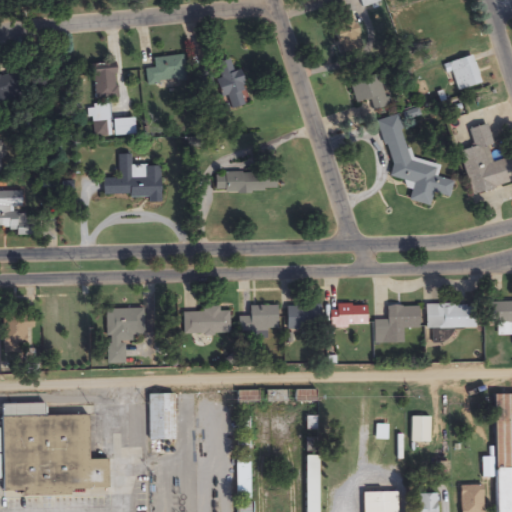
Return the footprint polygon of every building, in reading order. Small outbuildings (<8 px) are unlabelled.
[(358,0),(362,8),(375,1),(374,0),(358,0)] [(351,14),(346,16),(343,2),(328,5),(338,52),(359,48),(351,14)] [(455,93),(479,84),(469,55),(444,64),(455,93)] [(151,58),(151,68),(143,69),(144,84),(182,80),(180,56),(151,58)] [(231,59),(213,63),(217,78),(213,79),(217,98),(223,96),(226,109),(242,105),(231,59)] [(72,77),(73,100),(114,98),(112,63),(88,65),(88,76),(72,77)] [(0,75),(0,100),(16,96),(11,73),(0,75)] [(347,84),(353,104),(367,100),(370,111),(388,105),(378,74),(347,84)] [(132,135),(131,118),(108,119),(107,103),(89,104),(91,137),(132,135)] [(408,159),(396,115),(374,121),(388,169),(386,178),(402,182),(404,189),(410,190),(407,201),(427,206),(430,194),(446,198),(450,184),(449,181),(436,178),(432,165),(408,159)] [(511,183),(506,159),(492,162),(482,125),(465,129),(470,148),(457,151),(468,194),(511,183)] [(158,202),(157,166),(128,166),(128,155),(115,155),(116,179),(99,179),(99,197),(145,196),(146,203),(158,202)] [(212,173),(212,192),(273,191),(273,172),(212,173)] [(0,192),(0,228),(19,229),(19,192),(0,192)] [(511,302),(486,303),(486,325),(508,325),(508,331),(511,331),(511,302)] [(283,330),(317,330),(317,305),(283,305),(283,330)] [(333,311),(326,311),(326,327),(363,327),(363,305),(333,305),(333,311)] [(422,305),(422,330),(463,330),(463,305),(422,305)] [(235,330),(274,331),(275,306),(246,306),(245,317),(236,317),(235,330)] [(401,329),(416,329),(416,307),(384,307),(384,320),(371,320),(371,344),(401,344),(401,329)] [(122,364),(121,338),(140,337),(140,309),(104,309),(104,364),(122,364)] [(227,334),(227,309),(180,309),(180,334),(227,334)] [(30,329),(30,314),(0,314),(0,348),(23,348),(23,329),(30,329)] [(314,391),(292,391),(292,401),(314,401),(314,391)] [(144,441),(169,441),(169,393),(144,393),(144,441)] [(511,511),(511,395),(488,396),(490,466),(480,466),(480,478),(490,478),(491,511),(511,511)] [(86,416),(35,416),(35,405),(0,404),(0,497),(103,497),(103,460),(86,460),(86,416)] [(302,429),(314,429),(314,417),(302,417),(302,429)] [(407,443),(426,443),(426,417),(407,417),(407,443)] [(383,440),(383,426),(373,426),(373,440),(383,440)] [(246,453),(246,439),(234,439),(234,453),(246,453)] [(315,450),(314,439),(302,440),(303,452),(315,450)] [(246,499),(246,455),(233,455),(233,499),(246,499)] [(317,511),(317,455),(301,455),(301,511),(317,511)] [(456,511),(479,511),(479,487),(456,487),(456,511)] [(358,493),(358,511),(394,511),(394,493),(358,493)] [(411,511),(434,511),(434,494),(412,494),(411,511)]
